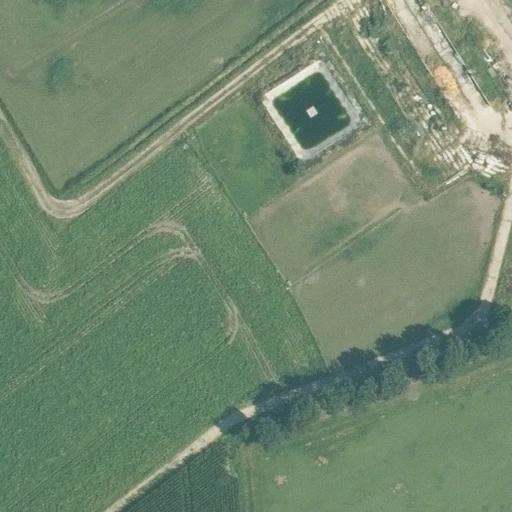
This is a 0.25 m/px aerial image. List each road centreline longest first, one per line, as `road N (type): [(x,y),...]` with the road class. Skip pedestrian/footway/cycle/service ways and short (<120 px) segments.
road 1 (track): [(122,511),(248,414),(480,322),(511,205)]
road 2 (track): [(0,121),(47,202),(56,213),(71,210),(344,0)]
